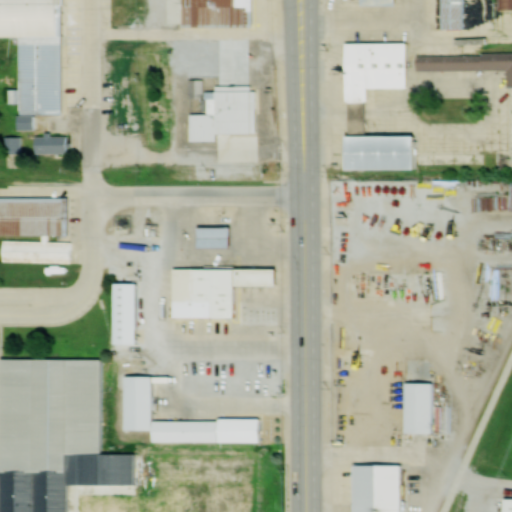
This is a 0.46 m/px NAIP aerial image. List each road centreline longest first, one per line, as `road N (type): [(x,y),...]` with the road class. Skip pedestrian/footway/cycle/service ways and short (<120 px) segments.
road 1 (trunk): [(309,511),(301,0)]
road 2 (residential): [(0,305),(94,307),(92,0)]
road 3 (residential): [(306,194),(93,195)]
